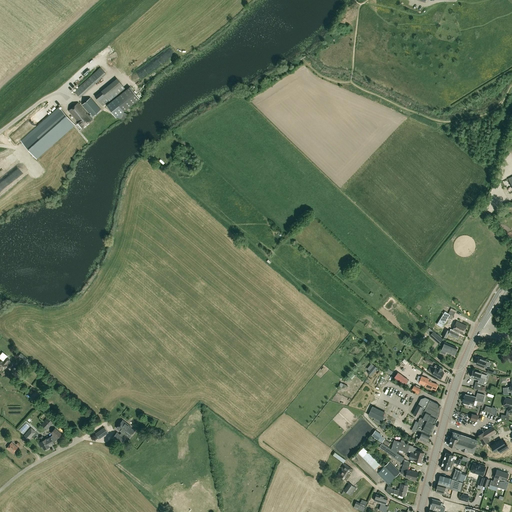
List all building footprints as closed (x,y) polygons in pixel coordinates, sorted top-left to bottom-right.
[(106,74),(100,68),(74,91),(80,97),(106,74)] [(117,78),(95,96),(103,106),(107,103),(115,105),(116,100),(114,99),(126,90),(117,78)] [(139,99),(130,87),(118,97),(121,101),(117,104),(124,111),(139,99)] [(82,128),(92,120),(91,118),(101,110),(91,98),(82,105),(90,115),(89,116),(78,103),(69,111),(79,122),(78,123),(82,128)] [(21,141),(31,152),(37,159),(75,125),(59,107),(21,141)] [(112,115),(124,120),(127,114),(115,108),(112,115)] [(455,331),(455,333),(452,332),(450,335),(457,338),(460,333),(463,335),(467,326),(457,321),(453,330),(455,331)] [(429,335),(438,344),(442,339),(433,331),(429,335)] [(457,348),(444,343),(440,352),(445,354),(446,352),(454,355),(457,348)] [(10,361),(6,357),(8,356),(3,352),(0,355),(0,354),(0,367),(2,370),(6,366),(10,370),(15,365),(10,361)] [(483,367),(483,366),(486,367),(487,365),(489,366),(490,363),(486,361),(479,358),(477,361),(476,363),(476,364),(483,367)] [(368,373),(371,375),(377,367),(374,365),(368,373)] [(441,379),(444,373),(442,371),(443,369),(436,365),(431,373),(441,379)] [(481,373),(473,370),(472,374),(471,376),(471,377),(479,379),(480,377),(485,379),(487,375),(481,373)] [(427,381),(428,379),(421,376),(419,383),(426,385),(425,387),(430,389),(430,388),(436,390),(437,384),(427,381)] [(421,389),(414,386),(411,391),(418,394),(421,389)] [(473,406),(474,400),(483,403),(485,395),(477,393),(476,397),(475,397),(465,394),(463,403),(473,406)] [(438,418),(441,406),(440,406),(440,405),(439,405),(440,404),(430,399),(429,400),(425,398),(421,399),(418,405),(414,414),(418,417),(420,414),(422,415),(421,417),(420,417),(418,423),(419,423),(417,428),(430,435),(430,434),(431,432),(438,418)] [(382,421),(386,413),(372,406),(368,414),(379,420),(382,421)] [(53,422),(48,417),(41,424),(47,429),(53,422)] [(128,425),(123,420),(117,428),(122,432),(120,435),(123,438),(126,434),(130,437),(135,431),(130,428),(131,427),(130,427),(128,425)] [(484,432),(478,436),(483,445),(489,441),(487,437),(496,432),(493,426),(484,432)] [(49,447),(50,446),(54,444),(54,443),(57,439),(62,434),(55,428),(51,433),(53,435),(51,437),(46,439),(44,440),(42,436),(39,437),(41,441),(40,442),(41,446),(42,446),(44,449),(45,449),(46,450),(49,448),(49,447)] [(430,435),(417,428),(415,433),(420,435),(419,439),(427,442),(430,435)] [(376,430),(372,435),(378,440),(382,435),(376,430)] [(472,438),(466,436),(460,434),(453,432),(449,445),(455,447),(461,449),(467,451),(468,451),(474,453),(477,442),(478,440),(472,438)] [(501,439),(493,445),(496,451),(501,449),(503,452),(509,448),(506,441),(504,443),(501,439)] [(407,453),(410,445),(400,442),(398,449),(404,451),(404,452),(407,453),(407,454),(410,455),(409,458),(413,460),(421,462),(423,457),(407,453)] [(13,454),(18,448),(11,443),(6,449),(13,454)] [(401,461),(404,458),(382,443),(379,447),(396,459),(397,458),(401,461)] [(407,453),(423,457),(424,453),(416,450),(417,449),(413,447),(413,446),(410,445),(407,453)] [(333,455),(343,463),(345,460),(336,453),(335,452),(333,455)] [(446,452),(443,460),(448,462),(448,460),(453,462),(460,464),(462,459),(459,458),(458,460),(452,458),(453,455),(446,452)] [(448,462),(443,460),(441,468),(448,470),(450,466),(451,466),(453,462),(448,460),(448,462)] [(385,466),(395,477),(399,473),(399,471),(390,461),(385,466)] [(405,477),(412,479),(412,480),(415,481),(415,480),(416,480),(418,472),(408,470),(410,463),(404,461),(401,473),(406,475),(405,477)] [(485,467),(473,462),(470,471),(471,471),(472,473),(474,474),(475,473),(481,475),(480,477),(480,476),(477,484),(482,486),(484,478),(482,477),(485,467)] [(340,471),(337,475),(346,481),(350,475),(349,475),(353,470),(344,463),(341,468),(343,469),(341,472),(340,471)] [(385,466),(378,472),(377,472),(388,483),(395,477),(385,466)] [(459,480),(462,472),(462,471),(456,469),(452,478),(459,480)] [(491,480),(490,485),(493,486),(494,484),(498,485),(503,472),(497,470),(494,477),(493,481),(491,480)] [(508,474),(503,472),(498,485),(498,487),(506,490),(509,482),(506,481),(508,474)] [(458,490),(460,481),(452,478),(440,475),(435,492),(443,494),(445,487),(447,488),(447,487),(449,487),(449,488),(458,490)] [(351,496),(357,488),(349,483),(344,490),(345,492),(351,496)] [(405,496),(408,485),(401,484),(400,488),(398,488),(397,490),(394,489),(394,490),(392,489),(392,487),(387,486),(386,492),(394,494),(399,495),(398,496),(398,497),(402,498),(403,498),(403,496),(405,496)] [(387,498),(376,494),(374,501),(386,504),(387,498)] [(367,502),(362,499),(358,509),(363,511),(367,502)] [(431,505),(430,509),(438,511),(444,511),(445,510),(445,508),(443,507),(443,504),(441,503),(441,502),(432,499),(431,505)]
